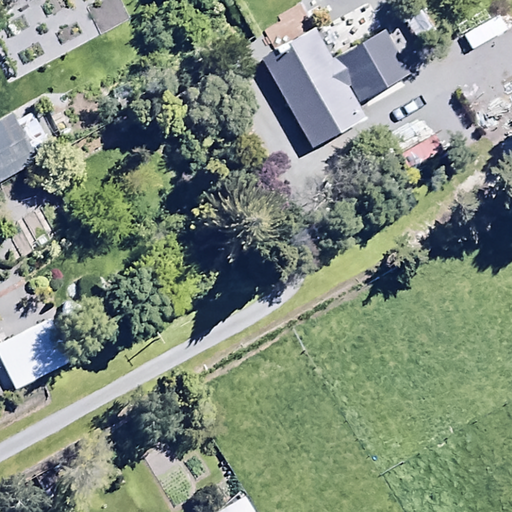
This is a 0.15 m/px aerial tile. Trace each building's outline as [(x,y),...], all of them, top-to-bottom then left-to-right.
[(309,27),(254,58),(306,150),(361,119),(350,100),(399,73),(383,45),(386,43),(363,3),(317,28),(333,57),(328,60),(309,27)] [(78,101),(60,113),(73,133),(91,121),(78,101)] [(6,115),(0,118),(0,177),(49,149),(29,113),(11,123),(6,115)] [(0,372),(12,392),(65,364),(67,367),(92,354),(85,341),(62,353),(45,320),(0,343),(0,372)] [(248,511),(239,496),(211,511),(248,511)]
